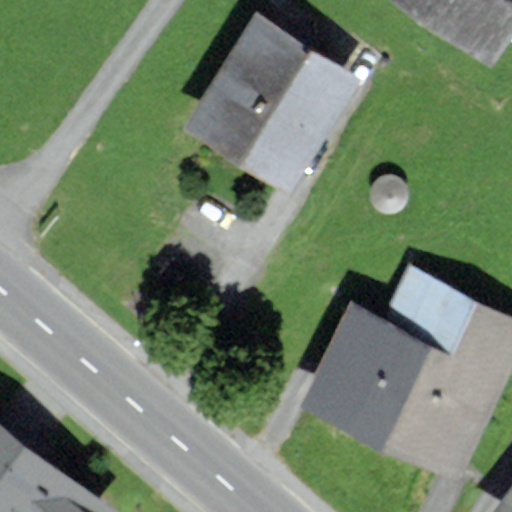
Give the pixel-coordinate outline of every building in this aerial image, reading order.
[(511,0),(424,0),(491,47),(511,16),(511,0)] [(354,69),(257,12),(196,117),(293,173),(354,69)] [(511,339),(511,311),(412,267),(390,316),(355,300),(313,393),(458,458),(511,339)] [(102,511),(110,503),(0,415),(0,511),(102,511)] [(511,511),(511,483),(490,511),(511,511)]
